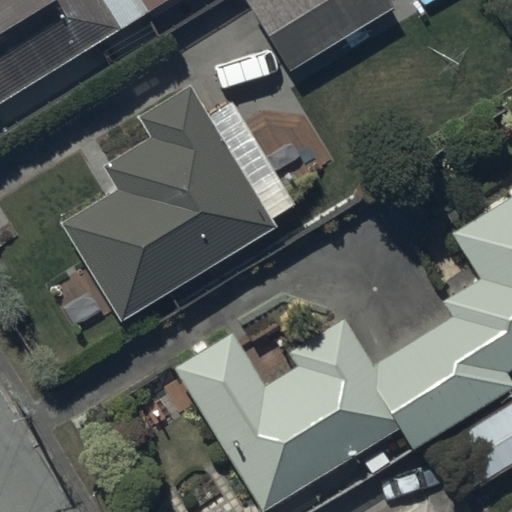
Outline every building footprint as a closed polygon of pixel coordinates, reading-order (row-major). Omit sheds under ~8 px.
[(0,0),(0,98),(157,0),(0,0)] [(240,0),(284,70),(389,4),(386,0),(240,0)] [(115,319),(269,225),(254,201),(278,187),(226,102),(203,117),(184,85),(133,116),(145,136),(99,165),(113,188),(56,223),(115,319)] [(227,327),(169,363),(258,507),(390,426),(404,449),(509,385),(501,372),(511,365),(511,195),(449,235),(476,279),(438,302),(446,316),(366,366),(337,320),(284,353),(291,365),(262,383),(227,327)] [(459,491),(511,458),(511,397),(432,448),(459,491)] [(430,511),(422,497),(397,511),(430,511)]
